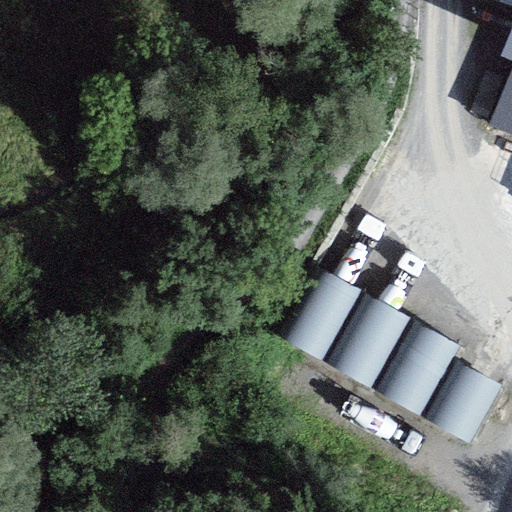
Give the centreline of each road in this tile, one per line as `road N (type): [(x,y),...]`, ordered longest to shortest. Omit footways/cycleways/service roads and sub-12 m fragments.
road 1 (track): [(511,373),(499,302),(436,142)]
road 2 (track): [(436,142),(451,0)]
